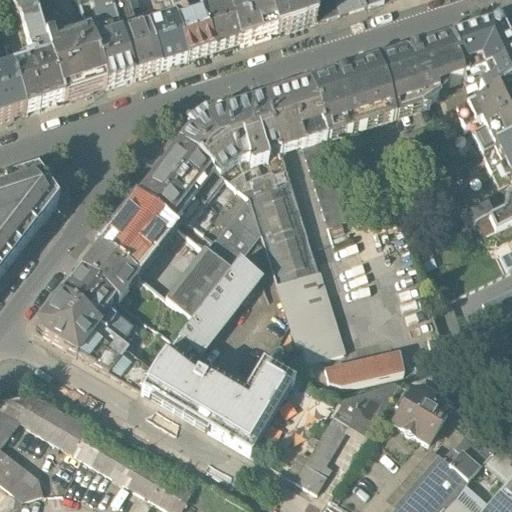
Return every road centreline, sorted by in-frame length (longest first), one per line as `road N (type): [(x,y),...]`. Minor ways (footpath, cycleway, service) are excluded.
road 1 (residential): [(91,125),(492,0)]
road 2 (residential): [(0,332),(301,511)]
road 3 (residential): [(0,317),(107,177),(91,125)]
